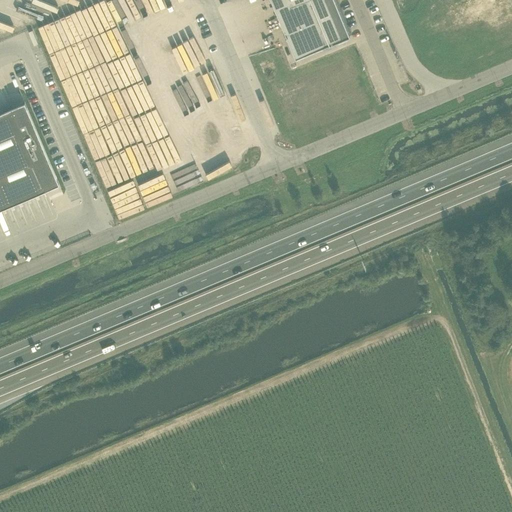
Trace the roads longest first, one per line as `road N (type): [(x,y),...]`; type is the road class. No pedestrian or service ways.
road 1 (track): [(511,498),(436,315),(0,498)]
road 2 (motorway): [(0,388),(511,173)]
road 3 (motorway): [(511,150),(0,365)]
road 4 (unclassified): [(0,284),(511,70)]
road 5 (track): [(499,382),(440,242),(420,242),(436,315)]
road 6 (unknown): [(0,51),(24,67),(104,241)]
